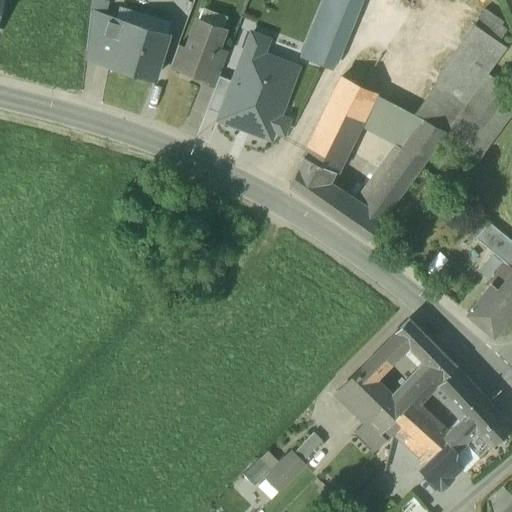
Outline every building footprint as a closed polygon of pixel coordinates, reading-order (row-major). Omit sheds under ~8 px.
[(323,0),(300,57),(322,65),(332,69),(360,0),(323,0)] [(112,18),(90,12),(85,52),(112,60),(118,39),(107,36),(112,18)] [(168,34),(112,18),(107,36),(118,39),(112,60),(135,66),(133,71),(155,77),(168,34)] [(187,49),(180,68),(182,68),(204,76),(206,77),(216,49),(223,29),(198,19),(187,49)] [(473,24),(439,72),(446,76),(471,95),(487,74),(506,48),(473,24)] [(222,116),(220,119),(270,137),(272,131),(284,135),(289,119),(278,115),(296,66),(264,54),(269,41),(252,35),(234,83),(222,116)] [(178,45),(169,68),(180,72),(182,68),(180,68),(187,49),(178,45)] [(216,49),(206,77),(204,76),(202,82),(215,86),(219,77),(227,53),(216,49)] [(444,133),(439,141),(473,165),(511,112),(511,91),(487,74),(471,95),(444,133)] [(446,76),(420,120),(444,133),(471,95),(446,76)] [(222,116),(234,83),(219,77),(206,111),(222,116)] [(342,78),(304,156),(332,170),(336,171),(359,124),(374,93),(342,78)] [(416,117),(374,93),(359,124),(401,149),(416,117)] [(401,149),(358,208),(338,195),(327,211),(367,238),(439,141),(444,133),(420,120),(416,117),(401,149)] [(332,170),(304,156),(289,185),(327,211),(338,195),(322,185),(332,170)] [(511,241),(487,221),(474,239),(511,270),(511,241)] [(511,274),(499,290),(493,285),(468,315),(493,335),(511,310),(511,274)] [(409,320),(336,393),(354,410),(372,393),(380,385),(374,379),(401,352),(409,343),(420,331),(409,320)] [(454,366),(420,331),(409,343),(401,352),(418,368),(401,387),(397,389),(390,395),(380,385),(372,393),(383,403),(365,421),(367,424),(368,423),(379,434),(389,420),(409,396),(418,403),(431,390),(431,389),(454,366)] [(490,404),(454,366),(431,389),(431,390),(454,416),(457,413),(461,416),(469,423),(490,404)] [(372,393),(354,410),(365,421),(383,403),(372,393)] [(439,431),(407,402),(391,421),(397,426),(392,433),(411,451),(439,431)] [(511,426),(490,404),(469,423),(473,429),(489,445),(511,426)] [(461,416),(440,436),(444,441),(437,447),(452,460),(454,452),(473,429),(469,423),(461,416)] [(379,434),(368,423),(367,424),(365,421),(355,431),(375,451),(385,439),(389,438),(392,433),(397,426),(391,421),(389,420),(379,434)] [(473,429),(454,452),(452,460),(459,466),(458,467),(462,470),(463,470),(467,468),(489,445),(473,429)] [(312,433),(291,456),(299,464),(321,441),(312,433)] [(437,447),(417,466),(438,486),(439,485),(440,487),(441,486),(440,484),(448,477),(449,478),(450,477),(449,476),(458,467),(459,466),(452,460),(437,447)] [(289,455),(267,478),(279,490),(301,467),(299,464),(291,456),(289,455)] [(259,460),(243,476),(253,485),(268,469),(259,460)] [(511,511),(511,503),(502,511),(511,511)]
